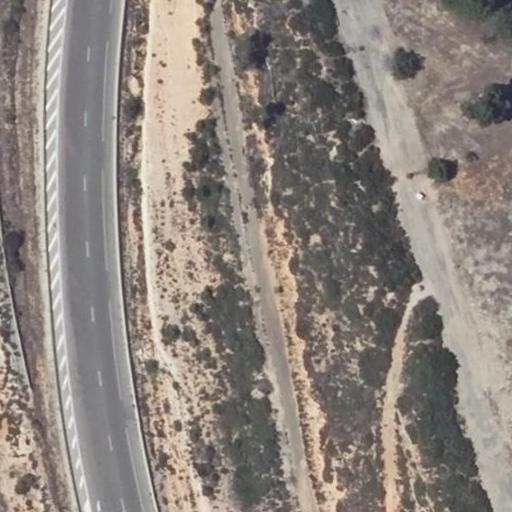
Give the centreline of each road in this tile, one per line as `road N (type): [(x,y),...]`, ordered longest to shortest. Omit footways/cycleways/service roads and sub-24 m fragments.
road 1 (track): [(307,511),(212,0)]
road 2 (trunk): [(125,511),(95,339),(87,147),(95,0)]
